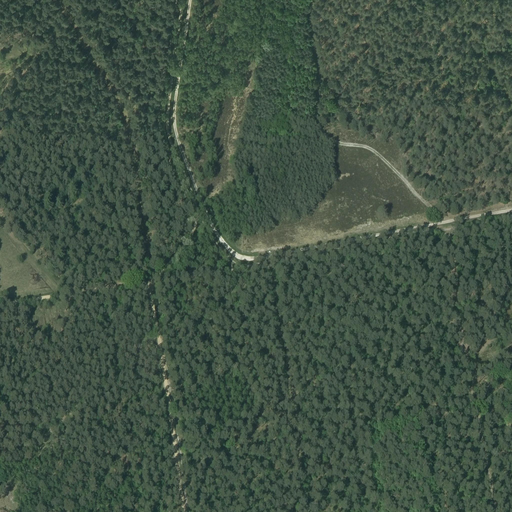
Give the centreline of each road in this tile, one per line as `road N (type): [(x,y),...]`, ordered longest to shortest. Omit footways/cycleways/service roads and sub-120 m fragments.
road 1 (track): [(310,0),(315,114),(325,137),(372,151),(438,210),(511,201)]
road 2 (unknown): [(154,280),(187,222),(158,121),(178,0)]
road 3 (track): [(0,303),(241,266)]
road 4 (unknown): [(154,280),(192,511)]
road 5 (track): [(187,511),(154,280)]
road 6 (track): [(181,0),(167,131),(197,211)]
